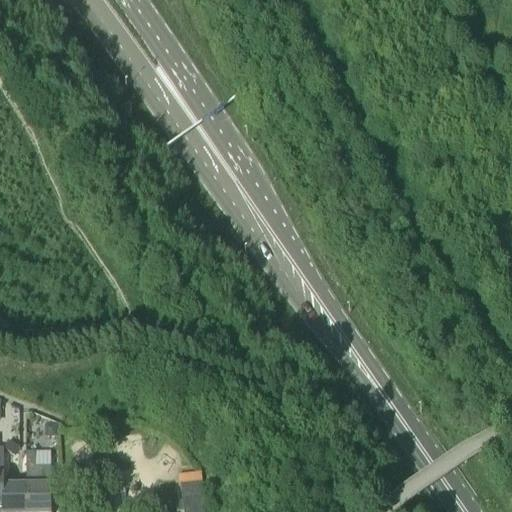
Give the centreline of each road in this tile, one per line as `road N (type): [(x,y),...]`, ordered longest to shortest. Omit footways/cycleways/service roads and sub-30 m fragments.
road 1 (secondary): [(84,0),(304,308),(354,358)]
road 2 (secondary): [(354,358),(270,211),(129,0)]
road 3 (secondary): [(462,511),(354,358)]
